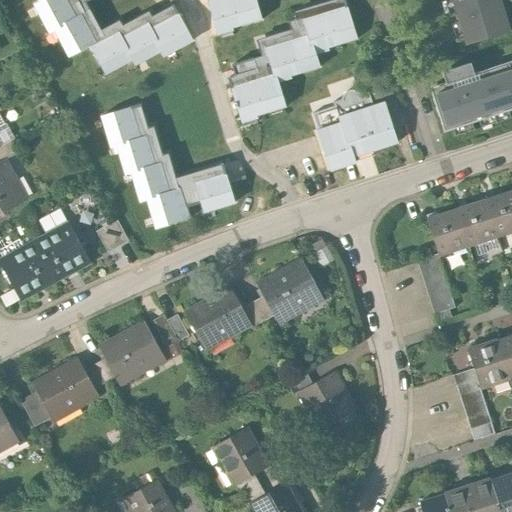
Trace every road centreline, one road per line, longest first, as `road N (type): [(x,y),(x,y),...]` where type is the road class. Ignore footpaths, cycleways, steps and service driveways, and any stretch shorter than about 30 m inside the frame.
road 1 (residential): [(340,205),(172,262),(0,348)]
road 2 (residential): [(340,205),(392,381),(391,446),(365,511)]
road 3 (residential): [(511,148),(340,205)]
